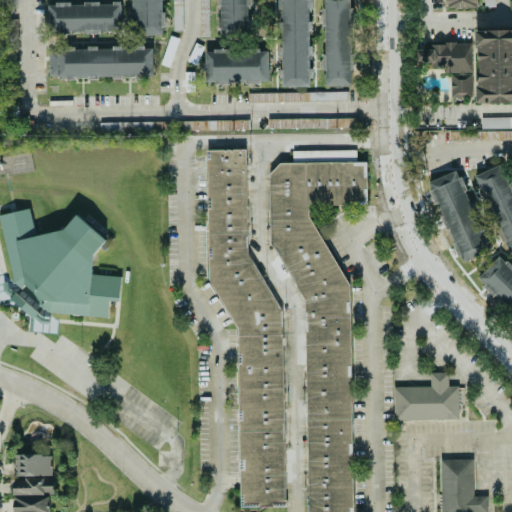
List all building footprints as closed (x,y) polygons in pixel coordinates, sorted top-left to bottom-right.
[(162,0),(129,0),(129,35),(161,35),(161,27),(163,27),(163,13),(162,13),(162,0)] [(208,0),(198,0),(199,34),(208,34),(208,0)] [(311,86),(308,0),(278,0),(281,87),(311,86)] [(324,85),(350,86),(351,0),(322,0),(321,71),(324,71),(324,85)] [(120,32),(120,3),(47,3),(48,33),(120,32)] [(511,29),(475,30),(477,103),(511,102),(511,29)] [(467,43),(432,43),(432,50),(417,49),(417,66),(445,66),(445,72),(451,72),(451,97),(471,97),(471,75),(467,75),(467,43)] [(153,75),(152,46),(55,48),(56,70),(49,70),(49,79),(153,75)] [(268,49),(204,50),(205,83),(269,82),(268,49)] [(357,127),(357,117),(274,120),(274,129),(357,127)] [(480,128),(511,128),(511,118),(480,117),(480,128)] [(511,131),(482,132),(482,141),(511,140),(511,131)] [(206,150),(208,274),(237,331),(239,468),(239,507),(285,507),(282,318),(247,249),(245,149),(206,150)] [(355,150),(292,151),(292,162),(356,161),(355,150)] [(352,511),(350,293),(308,210),(308,206),(311,205),(367,204),(366,162),(285,163),(268,171),(269,236),(304,306),(306,511),(352,511)] [(475,174),(506,255),(511,252),(511,186),(503,164),(475,174)] [(459,169),(428,181),(458,263),(489,251),(459,169)] [(0,214),(0,223),(10,273),(10,275),(1,274),(0,290),(0,304),(12,306),(24,315),(27,328),(27,331),(33,330),(36,332),(56,334),(57,314),(108,317),(109,301),(119,301),(121,276),(91,274),(93,256),(106,239),(75,215),(63,230),(35,235),(29,209),(0,214)] [(511,268),(499,255),(476,278),(511,313),(511,268)] [(392,387),(393,420),(458,419),(457,386),(447,386),(447,372),(429,373),(430,386),(392,387)] [(51,454),(14,455),(15,476),(52,475),(51,454)] [(439,511),(487,511),(487,496),(473,496),(472,459),(439,459),(439,511)] [(54,494),(53,478),(12,479),(13,495),(54,494)] [(13,497),(12,511),(48,511),(48,496),(13,497)]
